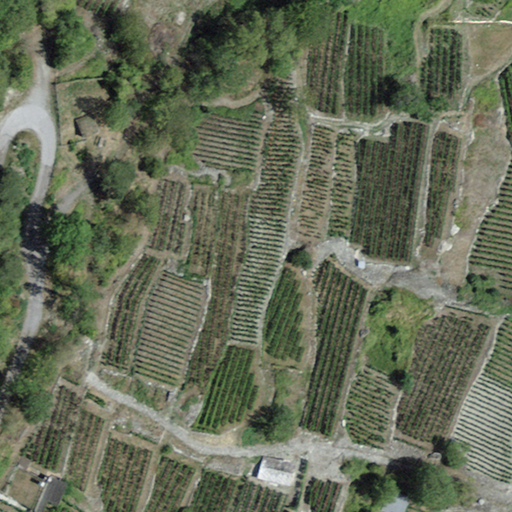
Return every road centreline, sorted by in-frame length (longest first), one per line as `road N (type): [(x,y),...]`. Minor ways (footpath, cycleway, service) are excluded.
road 1 (track): [(511,492),(333,450),(201,444),(90,376)]
road 2 (track): [(0,430),(39,305),(40,125),(22,115),(0,157)]
